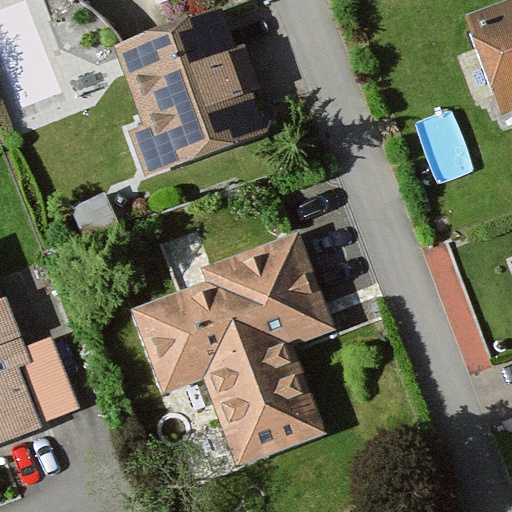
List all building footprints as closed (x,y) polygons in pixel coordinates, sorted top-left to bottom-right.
[(195,0),(165,0),(168,8),(195,0)] [(511,9),(471,24),(505,121),(511,118),(511,9)] [(269,146),(233,21),(124,52),(147,132),(131,137),(144,182),(269,146)] [(368,289),(347,229),(208,277),(214,295),(142,320),(173,409),(216,394),(244,474),(331,443),(301,358),(338,345),(324,304),(368,289)] [(0,451),(79,424),(54,350),(28,359),(12,311),(1,315),(0,311),(0,451)]
